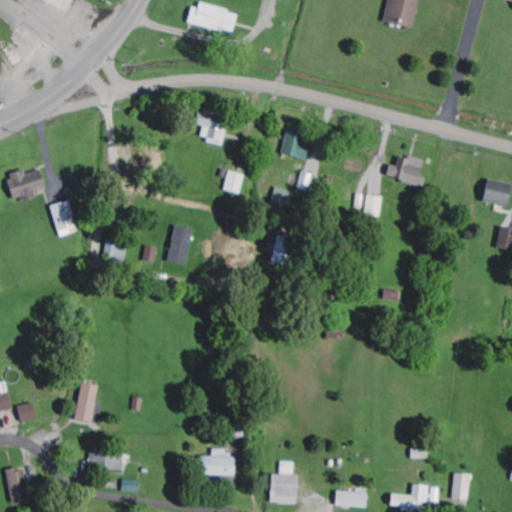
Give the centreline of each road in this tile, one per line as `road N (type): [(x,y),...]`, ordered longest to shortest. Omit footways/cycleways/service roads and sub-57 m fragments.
road 1 (tertiary): [(511,148),(254,85),(191,82),(108,94),(83,69)]
road 2 (residential): [(0,444),(29,446),(68,482),(102,496),(218,511)]
